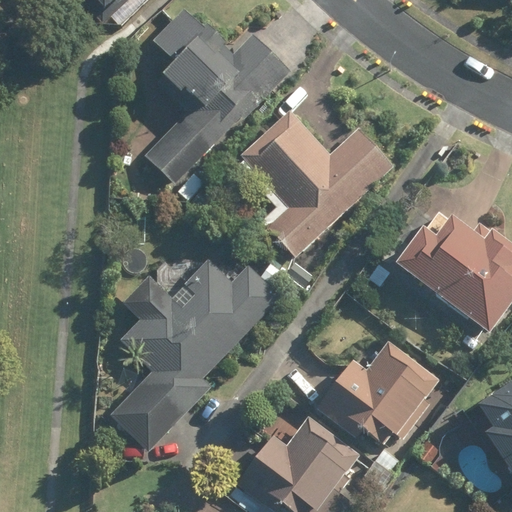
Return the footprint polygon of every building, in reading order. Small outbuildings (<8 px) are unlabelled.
[(80,2),(109,30),(138,0),(52,0),(68,15),(80,2)] [(249,38),(228,58),(200,28),(195,33),(180,16),(144,49),(167,73),(152,87),(181,118),(138,159),(169,191),(287,79),(249,38)] [(289,115),(231,166),(273,213),(258,227),(291,263),(390,175),(355,135),(328,159),(289,115)] [(511,266),(511,258),(483,238),(476,248),(432,217),(388,277),(480,344),(511,299),(511,280),(506,276),(511,266)] [(123,304),(153,333),(130,357),(150,375),(106,422),(147,460),(211,391),(202,382),(277,302),(245,272),(228,290),(202,266),(166,306),(142,283),(123,304)] [(349,366),(312,416),(359,450),(371,434),(393,450),(439,387),(384,346),(363,376),(349,366)] [(511,502),(509,504),(511,509),(511,386),(468,415),(483,439),(478,443),(511,494),(511,502)] [(258,511),(261,510),(264,511),(348,511),(350,510),(335,499),(360,462),(304,424),(283,455),(264,443),(224,502),(238,511),(258,511)]
